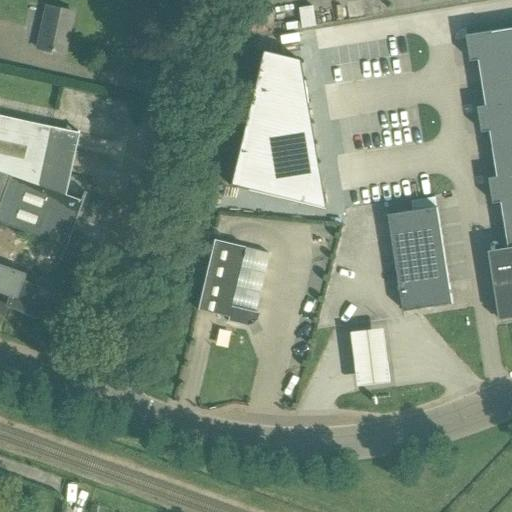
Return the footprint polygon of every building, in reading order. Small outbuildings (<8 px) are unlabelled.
[(64,55),(73,12),(47,7),(38,49),(64,55)] [(511,28),(493,31),(493,30),(467,34),(471,61),(479,60),(487,105),(479,107),(483,133),(491,131),(498,177),(490,178),(494,204),(502,202),(509,248),(489,251),(500,320),(511,318),(511,28)] [(262,50),(229,181),(321,204),(317,183),(316,183),(313,165),(314,165),(297,59),(262,50)] [(64,196),(69,174),(44,169),(53,128),(0,116),(0,223),(64,247),(63,251),(64,251),(83,199),(82,198),(81,202),(64,196)] [(85,129),(80,159),(119,165),(124,136),(85,129)] [(405,312),(454,304),(439,208),(390,215),(402,295),(405,312)] [(247,327),(257,321),(258,314),(231,307),(245,248),(229,244),(214,241),(197,311),(213,314),(228,318),(227,322),(247,327)] [(261,308),(272,251),(246,246),(235,303),(261,308)] [(0,267),(0,293),(10,297),(6,307),(38,318),(39,316),(50,321),(59,296),(53,294),(37,288),(39,281),(0,267)] [(374,331),(342,334),(348,389),(380,385),(374,331)]
